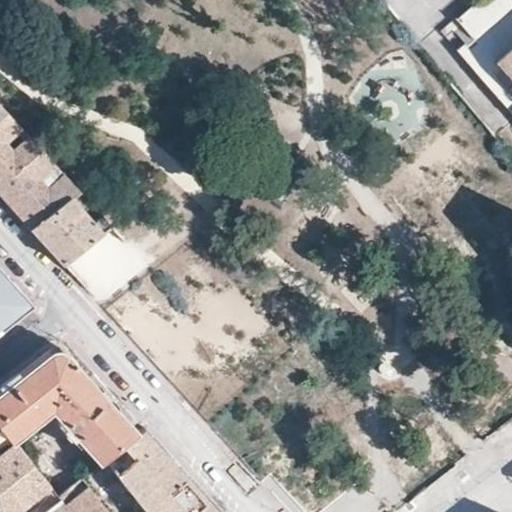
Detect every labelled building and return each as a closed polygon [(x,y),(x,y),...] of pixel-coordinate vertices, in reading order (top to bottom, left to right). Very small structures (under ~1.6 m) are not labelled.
[(511,0),(483,0),(460,21),(472,35),(511,0),(511,48),(497,62),(506,72),(504,75),(504,78),(504,81),(506,84),(511,91),(511,0)] [(388,89),(369,122),(403,142),(423,109),(388,89)] [(0,186),(42,149),(20,125),(8,112),(0,118),(0,186)] [(31,228),(78,188),(42,149),(0,186),(0,194),(15,211),(31,228)] [(64,265),(110,224),(94,205),(78,188),(31,228),(41,240),(58,259),(64,265)] [(0,326),(2,329),(18,317),(15,312),(16,295),(20,291),(7,276),(0,281),(0,326)] [(33,305),(20,291),(16,295),(15,312),(18,317),(33,305)] [(101,462),(106,457),(139,431),(91,379),(67,353),(63,350),(60,349),(56,348),(52,347),(0,388),(0,427),(11,441),(37,420),(40,422),(43,419),(40,417),(52,408),(65,423),(61,427),(67,433),(63,436),(67,439),(69,438),(78,448),(84,444),(101,462)] [(139,431),(106,457),(149,511),(221,511),(204,493),(153,437),(144,427),(139,431)] [(0,511),(42,511),(60,499),(58,496),(15,443),(14,444),(1,454),(0,452),(0,511)] [(148,511),(149,511),(106,457),(101,462),(58,496),(60,499),(70,511),(148,511)] [(70,511),(60,499),(42,511),(70,511)]
